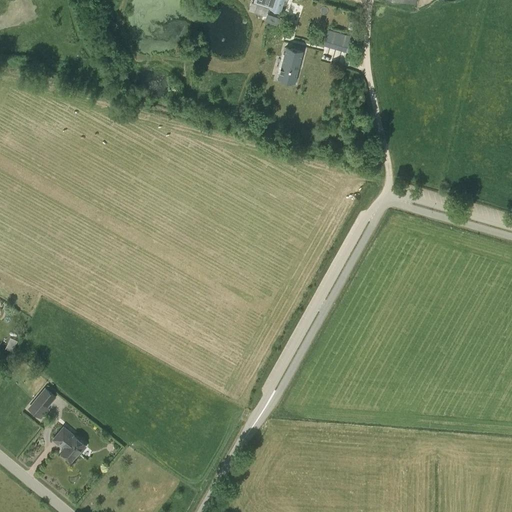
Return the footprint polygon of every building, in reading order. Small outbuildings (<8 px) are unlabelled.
[(270,8),(270,9),(280,12),(284,0),(286,0),(256,0),(256,1),(271,6),(270,8)] [(352,36),(328,30),(324,44),(348,51),(352,36)] [(287,47),(287,46),(286,46),(278,78),(278,79),(279,75),(295,79),(294,83),(295,83),(303,50),(303,51),(287,47)] [(55,396),(45,388),(29,408),(41,418),(49,408),(47,407),(55,396)] [(74,435),(63,427),(54,437),(65,446),(61,451),(71,460),(78,452),(79,454),(86,446),(84,444),(85,443),(74,435)]
